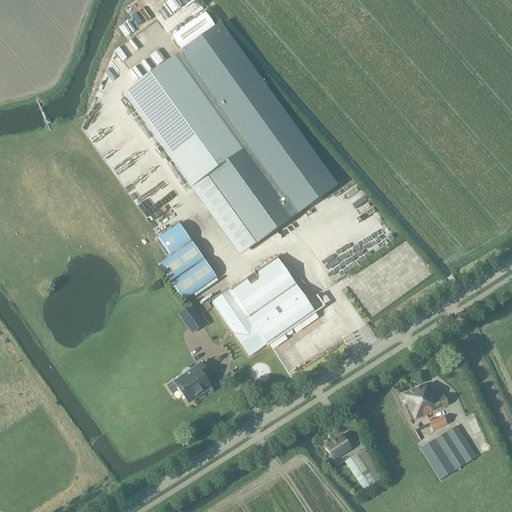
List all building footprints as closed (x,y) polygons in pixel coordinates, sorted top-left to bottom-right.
[(155,19),(152,21),(159,31),(162,29),(155,19)] [(221,24),(182,53),(211,93),(249,147),(206,178),(254,246),(337,186),(221,24)] [(127,53),(135,48),(129,37),(120,42),(127,53)] [(206,178),(249,147),(211,93),(182,53),(124,94),(160,144),(192,188),(206,178)] [(332,176),(339,187),(349,180),(342,169),(332,176)] [(145,190),(136,194),(142,205),(150,200),(145,190)] [(171,283),(204,260),(191,242),(158,265),(171,283)] [(313,268),(320,265),(315,257),(309,261),(313,268)] [(233,332),(250,356),(267,344),(268,345),(267,346),(268,347),(317,313),(316,313),(315,313),(277,258),(254,274),(254,273),(245,279),(245,280),(230,290),(230,291),(212,303),(232,333),(233,332)] [(216,278),(204,260),(171,283),(183,301),(216,278)] [(190,308),(180,315),(192,333),(203,326),(190,308)] [(209,376),(202,365),(191,372),(189,370),(187,370),(185,371),(184,374),(185,376),(175,383),(174,381),(167,386),(173,396),(180,391),(188,403),(197,397),(196,395),(199,393),(200,393),(210,386),(205,379),(209,376)] [(410,412),(436,401),(429,386),(422,389),(421,388),(402,396),(410,412)] [(444,397),(436,401),(410,412),(414,422),(448,406),(444,397)] [(433,432),(447,425),(443,417),(430,424),(433,432)] [(440,482),(477,458),(457,427),(420,450),(440,482)] [(333,462),(352,450),(343,437),(325,449),(333,462)] [(365,492),(383,479),(363,450),(345,464),(365,492)]
